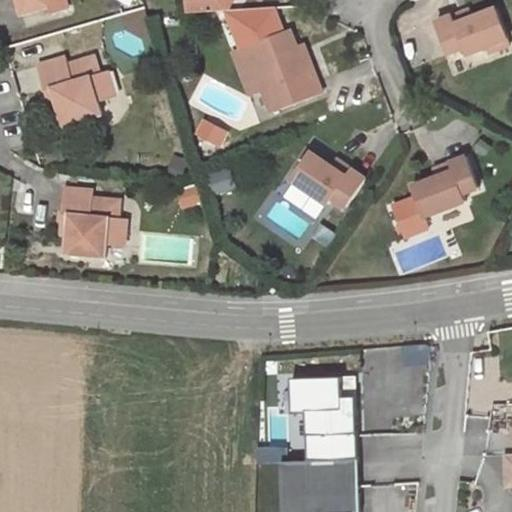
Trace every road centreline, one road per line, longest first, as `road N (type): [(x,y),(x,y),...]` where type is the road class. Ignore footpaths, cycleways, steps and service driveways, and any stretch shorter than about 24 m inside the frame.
road 1 (residential): [(0,297),(288,324),(454,309)]
road 2 (residential): [(448,511),(454,309)]
